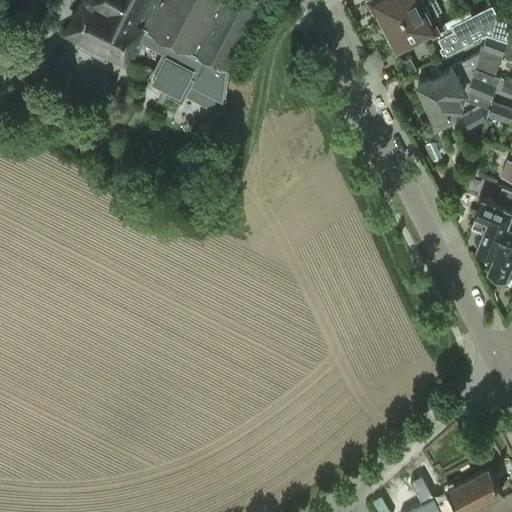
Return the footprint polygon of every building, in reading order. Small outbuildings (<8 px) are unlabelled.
[(107,59),(112,49),(125,56),(135,37),(163,51),(154,70),(159,72),(154,82),(172,91),(170,95),(183,102),(187,96),(225,115),(230,69),(231,69),(264,5),(261,0),(82,0),(68,27),(80,33),(75,42),(107,59)] [(386,21),(421,3),(419,0),(369,0),(372,6),(375,5),(378,10),(380,9),(386,21)] [(426,0),(421,3),(386,21),(393,36),(398,34),(403,44),(413,39),(412,37),(422,32),(424,37),(436,31),(447,53),(479,37),(486,34),(508,41),(510,32),(511,22),(511,17),(498,14),(494,5),(473,15),(468,8),(441,21),(437,13),(442,10),(436,0),(426,0)] [(502,54),(507,41),(488,34),(483,47),(502,54)] [(484,48),(477,66),(495,73),(502,55),(493,51),(484,48)] [(470,87),(476,68),(480,53),(440,72),(437,68),(431,70),(433,75),(419,83),(436,117),(432,119),(437,130),(456,121),(453,114),(464,109),(457,94),(470,87)] [(410,57),(401,62),(406,73),(416,68),(410,57)] [(477,69),(468,97),(489,105),(499,76),(477,69)] [(511,82),(505,80),(502,89),(511,92),(511,82)] [(511,116),(511,108),(494,101),(489,113),(510,122),(511,116)] [(481,104),(480,105),(462,115),(468,128),(486,118),(489,107),(481,104)] [(511,160),(507,158),(501,175),(507,177),(511,179),(511,160)] [(493,251),(496,252),(511,213),(511,206),(484,196),(477,213),(479,214),(474,224),(485,229),(478,244),(481,245),(479,251),(491,256),(493,251)] [(511,213),(496,252),(490,267),(493,268),(491,273),(504,278),(505,273),(508,275),(511,265),(511,213)] [(448,490),(459,510),(459,511),(460,511),(502,489),(489,466),(448,490)] [(416,492),(417,492),(428,485),(421,473),(410,479),(416,492)] [(455,511),(459,510),(448,490),(431,500),(429,497),(402,511),(455,511)]
